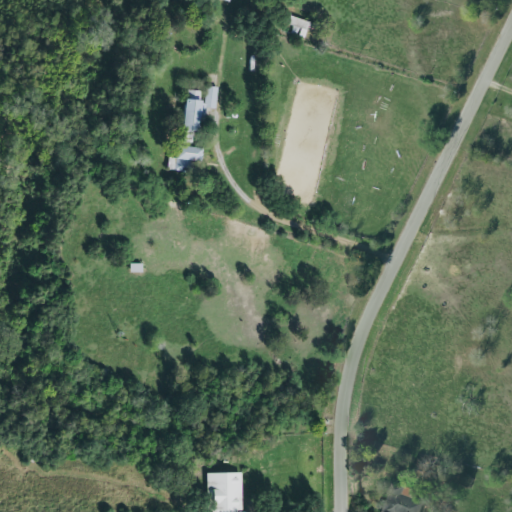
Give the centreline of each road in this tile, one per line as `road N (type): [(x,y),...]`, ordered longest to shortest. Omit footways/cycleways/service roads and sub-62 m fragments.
road 1 (residential): [(357,359),(511,30)]
road 2 (residential): [(357,359),(344,451),(348,511)]
